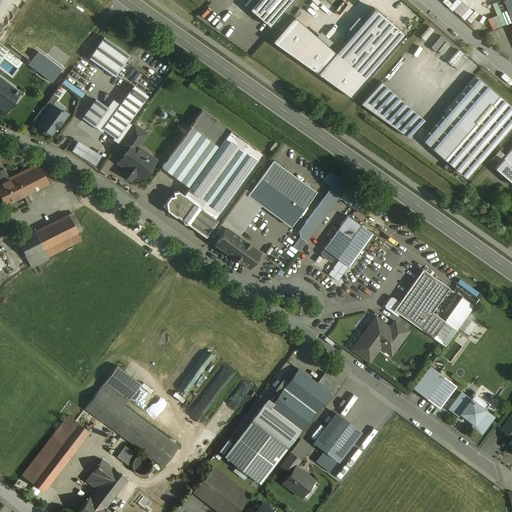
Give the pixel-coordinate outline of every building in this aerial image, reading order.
[(217,0),(213,5),(220,11),(230,0),(217,0)] [(255,0),(248,9),(268,26),(290,0),(255,0)] [(223,15),(231,22),(240,12),(232,5),(223,15)] [(373,8),(334,53),(293,17),(271,42),(350,97),(364,80),(404,34),(373,8)] [(128,55),(103,37),(89,57),(114,75),(128,55)] [(60,69),(37,51),(28,64),(51,82),(60,69)] [(511,124),(511,108),(475,76),(420,139),(465,179),(511,124)] [(14,90),(0,79),(0,107),(5,111),(12,101),(9,99),(15,92),(18,93),(18,92),(15,90),(14,90)] [(423,120),(379,81),(360,104),(407,137),(423,120)] [(114,113),(95,100),(82,118),(101,132),(103,129),(113,138),(114,138),(126,122),(145,95),(133,86),(114,113)] [(53,94),(42,108),(47,112),(52,106),(57,98),(53,94)] [(47,112),(37,125),(50,134),(59,122),(61,124),(67,115),(62,111),(61,113),(52,106),(47,112)] [(187,190),(182,195),(177,191),(172,192),(172,196),(168,197),(164,202),(166,210),(174,216),(176,216),(204,236),(211,227),(263,155),(201,110),(189,126),(217,147),(187,190)] [(126,122),(114,138),(113,138),(112,140),(117,144),(131,125),(126,122)] [(144,133),(131,124),(131,125),(117,144),(126,150),(130,143),(135,146),(144,133)] [(158,170),(187,190),(217,147),(189,127),(158,170)] [(100,155),(76,141),(70,151),(94,165),(100,155)] [(135,146),(130,143),(126,150),(117,162),(123,167),(121,170),(132,178),(135,175),(141,179),(140,178),(151,162),(139,153),(141,151),(135,146)] [(511,146),(502,159),(511,167),(511,146)] [(511,167),(502,159),(493,168),(511,184),(511,167)] [(313,192),(272,162),(248,194),(248,195),(257,202),(253,206),(256,208),(257,209),(261,204),(289,225),(313,192)] [(37,164),(8,179),(3,169),(0,170),(0,198),(3,205),(47,184),(37,164)] [(338,176),(298,231),(299,237),(305,242),(348,183),(338,176)] [(244,191),(220,224),(225,227),(236,236),(256,208),(253,206),(257,202),(248,195),(248,194),(244,191)] [(68,215),(34,232),(43,250),(77,233),(68,215)] [(346,216),(323,248),(324,249),(334,257),(347,266),(350,263),(353,259),(371,233),(346,216)] [(220,224),(215,230),(220,234),(225,227),(220,224)] [(211,227),(204,236),(208,240),(215,230),(211,227)] [(236,236),(225,227),(220,234),(213,243),(215,244),(214,245),(214,247),(219,251),(222,249),(246,267),(257,251),(236,236)] [(43,250),(34,232),(17,240),(30,267),(47,259),(43,250)] [(299,237),(292,247),(298,252),(305,242),(299,237)] [(334,257),(324,249),(321,253),(321,255),(329,261),(331,261),(334,257)] [(398,302),(392,310),(398,314),(431,337),(443,321),(430,312),(447,288),(421,269),(398,302)] [(391,297),(389,297),(383,305),(384,308),(396,316),(398,314),(392,310),(398,302),(391,297)] [(126,346),(145,320),(137,314),(118,341),(126,346)] [(374,319),(352,349),(368,360),(380,343),(383,345),(383,344),(392,350),(406,331),(393,322),(389,329),(374,319)] [(444,356),(453,363),(459,355),(456,352),(459,348),(453,344),(444,356)] [(139,384),(115,366),(99,388),(120,404),(123,401),(126,403),(139,384)] [(453,385),(429,367),(412,388),(437,407),(453,385)] [(268,407),(268,408),(298,431),(327,393),(328,392),(315,383),(297,369),(287,382),(278,394),(268,407)] [(332,396),(341,386),(323,373),(315,383),(328,392),(327,393),(332,396)] [(283,379),(274,390),(278,394),(287,382),(283,379)] [(177,447),(136,416),(139,413),(136,410),(136,411),(136,412),(134,415),(131,412),(134,409),(126,403),(123,401),(120,404),(99,388),(84,409),(133,445),(133,446),(137,450),(138,449),(162,467),(177,447)] [(488,403),(474,393),(469,399),(461,393),(449,408),(458,415),(459,413),(462,415),(461,416),(469,422),(470,421),(472,423),(470,425),(479,432),(491,416),(483,410),(488,403)] [(298,431),(268,408),(268,407),(262,403),(250,420),(285,447),(286,447),(298,431)] [(511,411),(499,429),(511,438),(511,437),(511,411)] [(335,413),(312,442),(337,461),(359,432),(335,413)] [(89,432),(67,416),(52,435),(73,452),(89,432)] [(285,447),(250,420),(222,456),(258,483),(285,447)] [(73,452),(52,435),(21,476),(43,492),(73,452)] [(124,446),(116,457),(127,464),(134,454),(124,446)] [(132,461),(130,465),(132,469),(134,473),(137,475),(141,476),(145,475),(149,472),(151,469),(152,465),(151,461),(148,458),(145,456),(141,455),(137,456),(134,458),(132,461)] [(126,480),(100,460),(84,481),(94,488),(89,496),(105,508),(126,480)] [(312,480),(294,466),(282,483),(300,497),(312,480)] [(235,511),(249,495),(212,467),(192,492),(218,511),(235,511)] [(89,496),(75,511),(116,511),(113,509),(110,511),(105,508),(89,496)] [(275,511),(259,500),(250,511),(275,511)]
